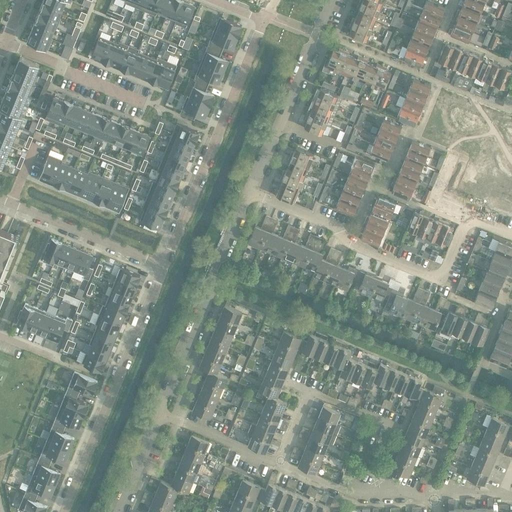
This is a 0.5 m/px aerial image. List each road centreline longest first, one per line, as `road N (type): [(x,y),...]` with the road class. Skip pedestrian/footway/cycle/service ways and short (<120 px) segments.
road 1 (residential): [(248,192),(441,280),(468,216),(511,234)]
road 2 (residential): [(63,511),(165,263)]
road 3 (residential): [(165,263),(263,20)]
road 4 (residential): [(160,414),(248,192)]
road 5 (residential): [(248,192),(328,0)]
road 6 (residential): [(165,263),(0,195)]
road 7 (residential): [(436,502),(338,490),(276,463)]
road 8 (residential): [(276,463),(308,391),(384,423)]
road 9 (residential): [(3,43),(143,102)]
road 10 (residential): [(276,463),(160,414)]
